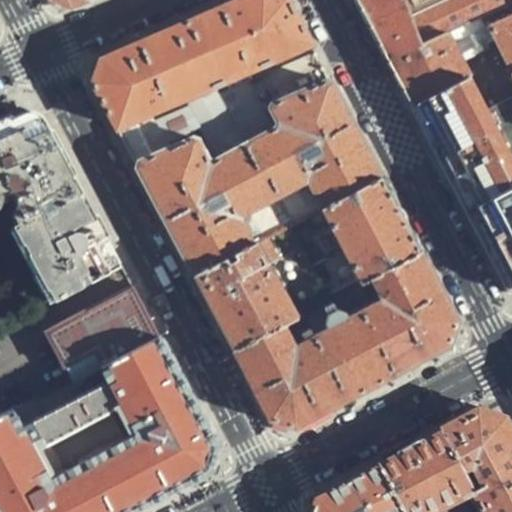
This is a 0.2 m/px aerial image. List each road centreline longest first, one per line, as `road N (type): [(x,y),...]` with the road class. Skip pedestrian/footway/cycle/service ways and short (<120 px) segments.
road 1 (residential): [(44,60),(267,484)]
road 2 (residential): [(511,359),(322,0)]
road 3 (residential): [(511,359),(267,484)]
road 4 (residential): [(44,60),(178,0)]
